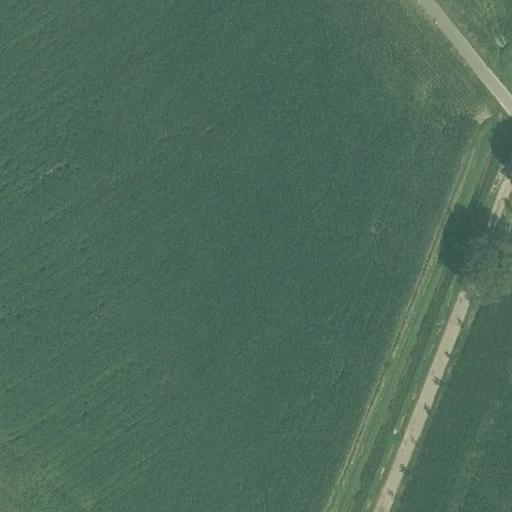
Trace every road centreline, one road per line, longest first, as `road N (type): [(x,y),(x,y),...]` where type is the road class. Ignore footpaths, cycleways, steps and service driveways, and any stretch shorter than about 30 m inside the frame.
road 1 (track): [(382,511),(511,176)]
road 2 (unclassified): [(511,110),(423,0)]
